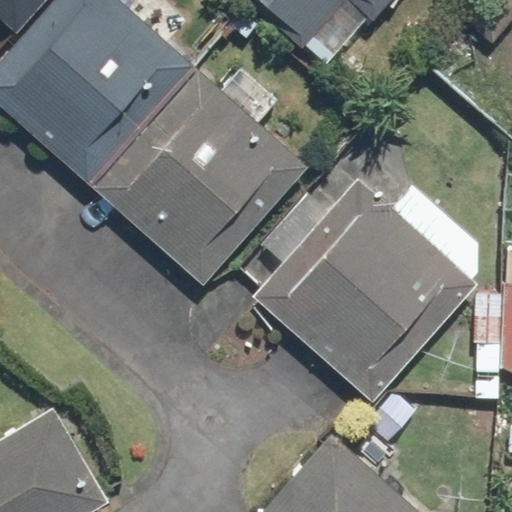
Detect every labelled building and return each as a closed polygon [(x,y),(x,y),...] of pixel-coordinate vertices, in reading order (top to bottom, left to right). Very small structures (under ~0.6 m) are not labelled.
[(41,0),(0,0),(25,21),(41,0)] [(135,0),(58,0),(0,64),(0,89),(204,274),(310,157),(135,0)] [(272,0),(331,53),(378,0),(272,0)] [(365,170),(262,284),(373,384),(476,271),(365,170)] [(75,511),(115,490),(63,398),(0,433),(0,511),(75,511)] [(430,511),(331,426),(256,511),(430,511)]
